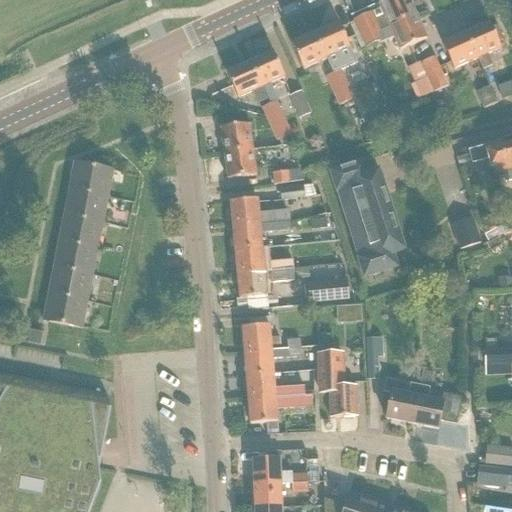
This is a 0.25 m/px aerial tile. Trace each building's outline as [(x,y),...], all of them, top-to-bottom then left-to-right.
[(415,16),(408,0),(387,0),(378,4),(384,18),(374,23),(371,15),(353,23),(365,48),(378,42),(374,34),(415,16)] [(378,42),(379,44),(393,38),(399,51),(426,39),(415,16),(374,34),(378,42)] [(332,75),(340,71),(342,70),(335,56),(350,49),(338,22),(314,33),(326,60),(332,75)] [(465,33),(477,60),(500,50),(488,23),(465,33)] [(302,71),(326,60),(314,33),(290,44),(302,71)] [(454,71),(477,60),(465,33),(442,44),(454,71)] [(426,79),(441,72),(431,49),(416,56),(419,64),(407,69),(414,84),(426,79)] [(268,106),(275,103),(277,102),(270,85),(284,79),(272,52),(248,62),(260,89),(268,106)] [(225,73),(237,100),(260,89),(248,62),(225,73)] [(325,78),(332,92),(346,86),(340,71),(332,75),(325,78)] [(441,72),(426,79),(432,93),(448,86),(441,72)] [(414,84),(411,85),(417,100),(432,93),(426,79),(414,84)] [(338,107),(353,100),(346,86),(332,92),(338,107)] [(483,110),(497,104),(490,87),(476,93),(483,110)] [(298,120),(310,114),(301,91),(289,97),(298,120)] [(261,109),(266,120),(280,113),(275,103),(268,106),(261,109)] [(285,124),(280,113),(266,120),(271,131),(285,124)] [(412,136),(432,131),(429,119),(408,124),(412,136)] [(290,135),(285,124),(271,131),(276,142),(290,135)] [(223,154),(252,151),(249,126),(219,130),(223,154)] [(511,140),(468,153),(469,156),(471,164),(471,165),(472,165),(489,160),(493,174),(501,172),(504,184),(511,181),(511,140)] [(252,151),(223,154),(226,180),(256,176),(253,158),(259,158),(258,150),(252,151)] [(469,156),(456,159),(459,168),(460,168),(471,165),(471,164),(469,156)] [(366,176),(361,162),(331,172),(364,276),(396,266),(392,255),(403,251),(378,172),(366,176)] [(303,182),(295,163),(288,166),(281,167),(282,173),(288,172),(290,184),(303,182)] [(68,191),(107,199),(112,172),(73,164),(68,191)] [(274,186),(288,184),(287,172),(272,174),(274,186)] [(281,202),(304,199),(302,186),(279,190),(281,202)] [(107,199),(68,191),(63,217),(102,225),(107,199)] [(257,202),(229,204),(232,228),(259,226),(275,224),(275,215),(258,217),(257,202)] [(511,217),(511,214),(511,213),(504,216),(504,215),(480,227),(488,243),(511,230),(507,221),(511,217)] [(275,215),(275,224),(287,223),(287,214),(275,215)] [(63,217),(58,243),(97,251),(102,225),(63,217)] [(325,220),(309,221),(311,231),(326,230),(325,220)] [(471,221),(451,227),(459,250),(479,244),(471,221)] [(276,234),(275,224),(259,226),(232,228),(234,252),(261,250),(260,235),(276,234)] [(58,243),(53,269),(91,277),(97,251),(58,243)] [(293,271),(293,261),(262,264),(261,250),(234,252),(236,276),(293,271)] [(53,269),(48,295),(86,303),(91,277),(53,269)] [(307,280),(306,270),(293,271),(294,281),(307,280)] [(294,283),(294,281),(293,271),(236,276),(238,300),(266,298),(264,285),(294,283)] [(510,280),(498,281),(498,289),(511,289),(510,280)] [(308,304),(348,301),(346,282),(306,286),(308,304)] [(48,295),(42,322),(81,330),(86,303),(48,295)] [(243,354),(270,351),(270,347),(279,346),(278,339),(269,339),(268,327),(241,330),(243,354)] [(287,350),(300,349),(299,340),(286,341),(287,350)] [(366,380),(379,380),(378,359),(382,359),(381,340),(364,341),(365,358),(366,380)] [(300,358),(300,349),(287,350),(287,358),(300,358)] [(484,369),(511,367),(511,349),(484,351),(484,369)] [(287,350),(270,351),(243,354),(245,378),(272,375),(271,360),(287,358),(287,350)] [(340,388),(339,354),(318,355),(319,395),(329,394),(330,419),(356,418),(355,387),(340,388)] [(419,387),(411,426),(437,431),(439,422),(455,425),(459,399),(442,396),(441,404),(426,401),(432,373),(422,371),(419,387)] [(272,375),(245,378),(247,402),(275,399),(303,397),(303,396),(302,388),(274,391),(272,375)] [(106,397),(46,385),(0,376),(0,511),(89,511),(100,486),(98,470),(110,411),(106,397)] [(419,387),(385,380),(382,393),(391,394),(386,420),(411,426),(419,387)] [(275,399),(247,402),(249,426),(266,425),(277,424),(276,411),(311,408),(310,396),(303,397),(275,399)] [(277,424),(266,425),(267,436),(278,435),(277,424)] [(511,467),(511,448),(486,446),(484,465),(511,467)] [(280,486),(280,485),(279,461),(252,462),(253,487),(280,486)] [(511,470),(506,470),(506,471),(477,469),(475,486),(504,490),(505,485),(511,485),(511,470)] [(291,485),(306,485),(306,474),(291,475),(291,484),(291,485)] [(254,510),(281,509),(280,497),(291,496),(291,494),(291,485),(291,484),(280,485),(280,486),(253,487),(254,510)] [(306,485),(291,485),(291,494),(292,494),(307,493),(306,485)] [(365,511),(369,502),(348,495),(344,507),(323,500),(323,511),(365,511)] [(388,511),(389,508),(369,502),(365,511),(388,511)]
